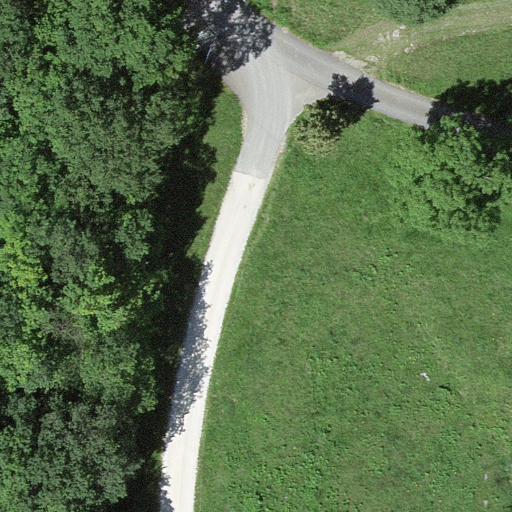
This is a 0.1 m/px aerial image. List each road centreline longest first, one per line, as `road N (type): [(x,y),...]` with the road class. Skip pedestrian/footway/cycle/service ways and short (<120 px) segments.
road 1 (track): [(291,56),(215,282),(177,452),(176,511)]
road 2 (residential): [(511,136),(291,56),(221,0)]
road 3 (track): [(338,77),(397,42),(511,13)]
